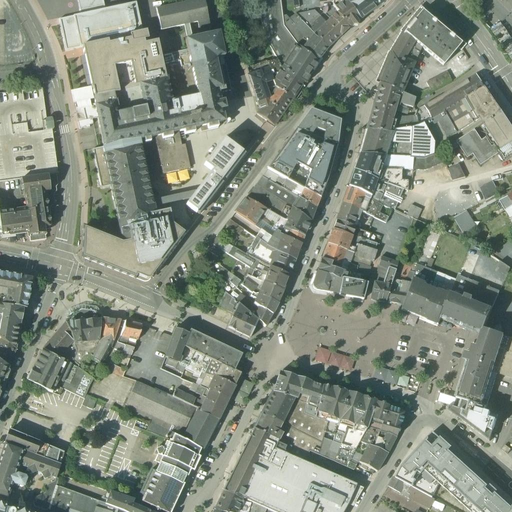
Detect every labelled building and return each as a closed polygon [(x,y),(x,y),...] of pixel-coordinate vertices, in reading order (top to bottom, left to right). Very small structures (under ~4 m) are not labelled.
[(76,0),(78,5),(80,15),(105,10),(102,0),(76,0)] [(203,0),(200,0),(156,10),(158,21),(161,31),(184,26),(188,25),(197,23),(198,29),(209,27),(203,0)] [(283,27),(282,17),(279,0),(254,0),(257,10),(260,21),(266,41),(277,60),(281,68),(296,45),(283,27)] [(299,7),(297,0),(285,0),(287,9),(299,7)] [(332,0),(332,7),(336,11),(337,13),(336,14),(350,28),(353,26),(357,26),(357,22),(360,20),(350,6),(350,7),(349,6),(347,1),(346,0),(332,0)] [(358,0),(354,3),(349,6),(350,7),(350,6),(360,20),(383,2),(383,1),(383,0),(358,0)] [(80,15),(58,20),(65,50),(75,48),(79,47),(107,42),(107,45),(127,41),(130,40),(129,36),(132,35),(142,33),(136,3),(105,10),(80,15)] [(478,9),(477,10),(483,19),(485,17),(478,9)] [(253,11),(251,12),(254,22),(259,20),(259,21),(260,21),(257,10),(253,11)] [(316,11),(296,15),(300,19),(308,28),(320,17),(315,12),(316,11)] [(421,13),(404,33),(405,34),(393,55),(414,64),(420,49),(443,66),(459,45),(421,13)] [(350,28),(336,14),(335,14),(326,23),(339,38),(350,28)] [(294,25),(285,16),(282,17),(283,27),(296,45),(298,46),(302,50),(314,35),(308,28),(300,19),(294,25)] [(489,29),(511,61),(511,39),(499,22),(489,29)] [(326,23),(314,35),(328,49),(339,38),(326,23)] [(127,41),(107,45),(113,70),(116,69),(118,80),(115,81),(118,92),(113,94),(114,101),(117,115),(121,114),(140,110),(144,109),(139,86),(166,81),(163,70),(157,42),(144,45),(143,41),(148,40),(146,32),(142,33),(132,35),(129,36),(130,40),(127,41)] [(121,114),(117,115),(114,101),(95,105),(98,119),(104,147),(102,148),(110,187),(120,231),(128,229),(156,223),(171,219),(169,211),(154,214),(153,208),(152,202),(139,141),(143,140),(144,144),(150,143),(149,138),(155,137),(161,136),(162,140),(172,138),(171,134),(178,132),(183,131),(184,135),(194,133),(194,129),(200,128),(201,132),(218,129),(217,124),(223,122),(221,110),(217,93),(224,91),(219,68),(217,60),(224,58),(219,34),(192,40),(187,41),(185,41),(187,50),(190,65),(191,65),(198,98),(194,99),(194,98),(175,102),(175,103),(171,104),(166,81),(139,86),(144,109),(140,110),(121,114)] [(314,35),(302,50),(317,62),(328,49),(314,35)] [(113,70),(107,45),(107,42),(79,47),(88,89),(90,89),(91,94),(92,100),(91,101),(92,106),(95,105),(114,101),(113,94),(118,92),(115,81),(118,80),(116,69),(113,70)] [(302,50),(298,46),(296,45),(281,68),(284,73),(302,86),(303,83),(305,84),(306,84),(310,78),(310,77),(312,72),(314,72),(317,67),(317,65),(316,64),(317,62),(302,50)] [(187,50),(163,55),(167,70),(163,70),(166,81),(171,104),(175,103),(175,102),(194,98),(194,99),(198,98),(191,65),(190,65),(187,50)] [(393,55),(392,55),(379,84),(402,93),(414,64),(393,55)] [(277,60),(267,63),(269,69),(270,73),(275,89),(292,100),(302,86),(284,73),(281,68),(277,60)] [(266,62),(245,69),(248,76),(269,69),(266,62)] [(231,89),(225,66),(224,66),(219,68),(224,91),(217,93),(221,110),(224,110),(223,104),(236,101),(234,89),(231,89)] [(270,73),(269,69),(248,76),(259,111),(257,115),(273,127),(292,100),(275,89),(270,73)] [(446,73),(427,83),(426,83),(431,93),(452,82),(447,72),(446,73)] [(477,76),(423,107),(427,113),(431,120),(445,111),(469,97),(485,88),(477,76)] [(402,93),(379,84),(367,130),(389,133),(389,131),(394,115),(395,111),(397,111),(399,104),(412,108),(415,99),(402,93)] [(42,88),(0,94),(0,182),(15,180),(21,180),(54,175),(58,174),(52,131),(53,130),(53,129),(52,120),(52,119),(50,119),(46,119),(42,88)] [(485,88),(469,97),(471,100),(475,98),(485,116),(481,118),(485,123),(502,112),(485,88)] [(83,90),(71,92),(72,98),(73,104),(75,104),(91,101),(92,100),(91,94),(90,89),(88,89),(83,90)] [(475,98),(471,100),(469,97),(445,111),(447,116),(457,132),(458,134),(481,118),(485,116),(475,98)] [(92,106),(91,101),(75,104),(76,109),(75,110),(80,130),(89,128),(88,125),(93,125),(92,120),(98,119),(95,105),(92,106)] [(339,122),(310,111),(302,121),(295,130),(310,136),(315,129),(324,133),(323,141),(336,146),(339,122)] [(423,124),(422,124),(425,128),(437,122),(447,116),(445,111),(431,120),(423,124)] [(485,123),(483,125),(483,126),(484,125),(490,135),(501,152),(506,159),(506,160),(506,161),(511,156),(511,127),(502,113),(503,113),(502,112),(485,123)] [(427,113),(420,118),(423,124),(431,120),(427,113)] [(416,117),(403,118),(394,115),(389,131),(409,128),(410,129),(418,126),(416,118),(416,117)] [(447,116),(437,122),(447,138),(457,132),(447,116)] [(422,124),(418,126),(410,129),(409,128),(389,131),(389,133),(367,130),(360,155),(413,158),(423,159),(433,155),(433,144),(425,128),(422,124)] [(295,130),(267,170),(289,182),(296,169),(306,174),(300,188),(320,199),(326,183),(336,146),(323,141),(320,149),(306,142),(310,136),(295,130)] [(490,135),(482,141),(474,130),(456,142),(467,159),(473,155),(480,166),(501,152),(490,135)] [(178,132),(171,134),(172,138),(162,140),(161,136),(155,137),(163,175),(190,169),(185,146),(181,146),(178,132)] [(186,206),(199,216),(222,185),(220,184),(222,180),(225,182),(244,155),(223,140),(204,166),(212,172),(196,192),(191,199),(186,206)] [(102,148),(92,150),(101,189),(110,187),(102,148)] [(423,159),(413,158),(412,170),(424,171),(444,163),(439,153),(433,155),(423,159)] [(413,158),(360,155),(354,170),(376,180),(403,190),(407,191),(408,181),(399,181),(400,169),(412,170),(413,158)] [(459,165),(447,170),(453,181),(465,178),(459,165)] [(285,186),(287,182),(267,170),(262,177),(274,184),(275,181),(285,186)] [(376,180),(354,170),(348,187),(364,194),(363,197),(369,200),(376,180)] [(54,175),(21,180),(23,196),(24,196),(26,209),(24,209),(27,212),(47,209),(47,208),(48,208),(49,207),(49,206),(52,202),(52,198),(50,197),(50,191),(51,191),(54,191),(54,187),(55,185),(54,175)] [(299,199),(262,177),(256,185),(288,206),(287,207),(291,209),(299,199)] [(403,190),(376,180),(369,200),(391,211),(395,201),(396,198),(399,199),(403,190)] [(291,184),(287,182),(285,186),(294,192),(297,187),(293,185),(291,184)] [(493,182),(479,189),(485,202),(499,194),(493,182)] [(288,206),(256,185),(245,199),(266,211),(278,218),(285,221),(291,209),(287,207),(288,206)] [(301,189),(297,187),(294,192),(301,196),(299,199),(316,208),(320,199),(301,189)] [(364,194),(348,187),(343,203),(359,210),(363,197),(364,194)] [(183,195),(152,202),(153,208),(178,202),(191,199),(196,192),(183,195)] [(245,199),(235,213),(255,226),(266,211),(245,199)] [(299,199),(291,209),(311,222),(316,208),(299,199)] [(359,210),(343,203),(336,221),(352,227),(355,219),(383,231),(384,228),(386,224),(385,224),(373,218),(374,217),(359,210)] [(422,210),(411,205),(406,216),(417,221),(422,210)] [(6,212),(0,212),(0,225),(1,234),(24,231),(23,227),(26,227),(26,230),(28,230),(29,236),(30,236),(34,235),(34,236),(35,236),(35,235),(39,235),(40,235),(43,234),(44,234),(45,234),(45,233),(44,233),(44,228),(48,227),(48,228),(50,228),(47,209),(27,212),(24,209),(22,209),(20,211),(19,210),(6,211),(6,212)] [(311,222),(291,209),(285,221),(286,222),(282,228),(304,237),(311,222)] [(466,211),(453,218),(464,236),(476,228),(466,211)] [(179,227),(174,223),(173,218),(171,219),(172,225),(178,229),(179,227)] [(278,218),(272,230),(275,232),(276,231),(279,233),(280,232),(282,228),(286,222),(285,221),(278,218)] [(132,247),(128,229),(120,231),(122,243),(83,228),(82,258),(135,280),(136,276),(146,280),(148,280),(149,280),(150,279),(151,278),(185,234),(178,229),(172,225),(171,219),(156,223),(160,241),(132,247)] [(243,230),(229,220),(225,226),(239,236),(243,230)] [(352,227),(336,221),(333,230),(351,237),(352,235),(354,230),(355,227),(352,227)] [(156,223),(128,229),(132,247),(160,241),(156,223)] [(304,237),(282,228),(280,232),(289,236),(288,239),(301,245),(304,237)] [(417,265),(429,270),(433,261),(432,259),(441,233),(429,229),(417,265)] [(272,238),(261,230),(255,238),(267,246),(272,239),(272,238)] [(355,249),(348,246),(351,237),(333,230),(327,244),(346,251),(353,254),(355,249)] [(301,245),(288,239),(288,240),(278,235),(279,233),(276,231),(275,232),(272,238),(272,239),(284,247),(298,253),(301,245)] [(281,254),(267,246),(255,238),(245,255),(259,262),(264,265),(269,268),(270,268),(289,277),(295,260),(281,254)] [(298,253),(284,247),(272,239),(267,246),(281,254),(295,260),(298,253)] [(379,245),(366,241),(363,248),(376,252),(379,245)] [(222,251),(211,244),(207,251),(217,258),(222,251)] [(346,251),(327,244),(321,259),(331,263),(329,268),(339,271),(340,268),(342,261),(346,251)] [(363,248),(356,245),(355,249),(353,254),(352,256),(373,262),(376,252),(363,248)] [(245,255),(233,248),(228,255),(254,271),(255,270),(259,262),(245,255)] [(353,254),(346,251),(342,261),(349,264),(352,256),(353,254)] [(397,263),(380,258),(378,266),(388,269),(395,271),(397,263)] [(361,275),(355,274),(355,275),(345,273),(341,271),(339,271),(329,268),(331,263),(321,259),(317,272),(330,278),(330,277),(335,279),(341,281),(341,279),(354,282),(354,281),(363,283),(364,276),(361,275)] [(510,269),(500,262),(497,267),(508,274),(510,269)] [(369,268),(358,264),(357,269),(355,274),(361,275),(361,273),(369,274),(370,268),(369,268)] [(357,269),(347,265),(345,273),(355,275),(355,274),(357,269)] [(429,270),(417,265),(414,273),(414,274),(411,280),(410,284),(402,305),(421,313),(437,273),(429,270)] [(270,268),(269,268),(266,275),(263,283),(283,292),(289,277),(270,268)] [(383,285),(374,284),(370,300),(385,303),(389,288),(395,271),(388,269),(383,285)] [(234,277),(225,270),(221,276),(223,278),(224,277),(230,283),(234,277)] [(255,270),(254,271),(251,278),(263,283),(266,275),(255,270)] [(330,278),(317,272),(312,287),(314,291),(338,295),(339,293),(341,281),(335,279),(330,277),(330,278)] [(456,281),(437,273),(421,313),(440,320),(442,316),(456,281)] [(0,274),(0,295),(6,297),(5,306),(22,309),(26,310),(30,286),(27,285),(28,281),(20,280),(20,278),(0,274)] [(263,283),(251,278),(247,275),(245,280),(242,284),(243,284),(241,286),(248,291),(250,293),(252,294),(255,296),(258,295),(263,283)] [(499,292),(458,276),(456,281),(442,316),(482,332),(483,330),(492,311),(491,311),(499,292)] [(234,277),(230,283),(235,287),(240,282),(234,277)] [(363,283),(354,281),(354,282),(341,279),(341,281),(339,293),(345,295),(344,297),(363,301),(367,284),(363,283)] [(410,284),(401,282),(399,290),(389,288),(385,303),(402,305),(410,284)] [(283,292),(263,283),(258,295),(278,304),(283,292)] [(238,304),(225,294),(219,308),(233,315),(238,304)] [(257,310),(240,295),(235,301),(238,304),(252,317),(257,310)] [(278,304),(258,295),(255,296),(253,299),(256,300),(254,304),(258,308),(259,308),(272,315),(278,304)] [(252,317),(238,304),(233,315),(227,328),(249,339),(258,321),(255,319),(252,317)] [(5,306),(0,305),(0,339),(1,340),(15,350),(16,346),(20,321),(21,322),(21,321),(22,311),(23,311),(22,310),(22,309),(5,306)] [(272,315),(259,308),(258,308),(257,310),(252,317),(258,321),(265,327),(272,315)] [(82,310),(76,312),(75,312),(70,314),(68,319),(69,324),(67,324),(66,324),(65,324),(70,336),(73,342),(77,351),(73,361),(77,365),(86,364),(95,351),(98,345),(99,340),(100,332),(101,320),(101,319),(101,320),(100,320),(99,318),(94,311),(89,311),(89,310),(82,310)] [(120,322),(101,320),(100,332),(99,340),(98,345),(95,351),(91,358),(101,365),(103,361),(105,359),(111,346),(112,345),(120,322)] [(133,324),(125,322),(122,328),(119,338),(114,350),(122,353),(128,339),(133,324)] [(65,324),(47,344),(42,350),(43,351),(58,358),(73,342),(68,337),(70,336),(65,324)] [(141,326),(133,324),(128,339),(122,353),(128,355),(130,356),(131,356),(137,341),(141,326)] [(178,330),(176,329),(175,329),(174,332),(174,333),(173,333),(171,337),(166,355),(160,370),(180,379),(184,370),(185,368),(179,366),(182,359),(180,357),(188,335),(186,334),(185,336),(183,335),(184,333),(184,332),(181,331),(180,333),(178,331),(178,330)] [(511,339),(483,330),(482,332),(477,348),(498,354),(494,367),(499,369),(511,372),(511,339)] [(242,355),(190,331),(188,335),(180,357),(182,359),(179,366),(185,368),(184,370),(193,375),(192,377),(199,378),(201,373),(204,374),(211,360),(234,371),(242,355)] [(15,350),(1,340),(0,342),(0,361),(8,367),(15,350)] [(73,342),(58,358),(60,360),(65,361),(67,358),(73,361),(77,351),(73,342)] [(477,348),(473,346),(470,354),(466,353),(464,360),(468,362),(456,399),(461,400),(481,407),(494,367),(498,354),(477,348)] [(350,371),(354,358),(317,348),(313,361),(350,371)] [(43,351),(34,369),(33,369),(55,379),(58,381),(67,363),(65,361),(60,360),(58,358),(43,351)] [(234,371),(211,360),(204,374),(206,375),(215,377),(234,387),(240,374),(234,371)] [(0,387),(8,367),(0,361),(0,387)] [(58,381),(62,383),(63,383),(71,365),(67,363),(58,381)] [(116,367),(107,363),(104,368),(114,374),(116,367)] [(71,365),(63,383),(62,383),(63,385),(61,389),(62,390),(67,392),(84,400),(93,379),(80,369),(78,368),(71,365)] [(125,371),(116,367),(114,374),(122,378),(125,372),(125,371)] [(494,367),(481,407),(486,408),(499,369),(494,367)] [(55,379),(33,369),(32,370),(27,380),(27,381),(27,382),(49,393),(52,394),(56,387),(58,381),(55,379)] [(383,371),(380,381),(417,389),(420,379),(383,371)] [(296,378),(282,373),(282,374),(281,374),(272,393),(306,404),(304,414),(315,419),(322,387),(310,383),(297,378),(296,379),(296,378)] [(215,377),(206,375),(199,387),(228,400),(234,387),(215,377)] [(195,409),(136,382),(133,388),(128,399),(125,405),(174,427),(186,433),(206,444),(218,421),(196,411),(197,409),(196,408),(195,409)] [(199,387),(192,384),(189,391),(202,397),(200,402),(195,400),(192,407),(195,409),(196,408),(197,409),(196,411),(218,421),(228,400),(199,387)] [(128,386),(123,397),(128,399),(133,388),(128,386)] [(61,389),(56,387),(52,394),(59,396),(62,390),(61,389)] [(324,387),(323,387),(322,387),(315,419),(328,422),(338,425),(339,421),(347,394),(345,394),(346,393),(344,392),(344,391),(340,389),(339,391),(339,389),(335,388),(334,389),(332,388),(332,390),(328,388),(326,387),(324,387)] [(67,392),(62,390),(58,400),(63,402),(67,392)] [(174,393),(172,398),(192,407),(195,400),(175,390),(174,393)] [(272,393),(254,430),(291,447),(288,455),(304,463),(309,452),(318,456),(323,439),(325,433),(328,422),(315,419),(304,414),(306,404),(272,393)] [(347,394),(339,421),(353,425),(361,399),(361,398),(361,397),(348,393),(348,394),(347,394)] [(367,399),(362,398),(362,399),(361,399),(353,425),(366,430),(370,420),(376,403),(375,403),(376,402),(373,401),(372,399),(370,399),(367,399)] [(481,407),(461,400),(458,409),(449,406),(448,411),(490,442),(493,431),(494,429),(495,424),(496,422),(496,421),(498,416),(485,412),(486,408),(481,407)] [(392,409),(389,408),(389,409),(388,409),(388,407),(384,406),(384,404),(381,403),(380,404),(376,403),(370,420),(382,424),(379,433),(384,434),(387,434),(395,438),(397,434),(398,434),(399,431),(398,430),(399,426),(400,424),(401,425),(402,422),(401,422),(401,421),(402,421),(403,419),(402,418),(403,414),(398,412),(399,411),(396,410),(396,411),(395,411),(395,410),(393,409),(392,410),(392,409)] [(382,424),(370,420),(366,430),(365,433),(360,442),(369,446),(373,448),(379,433),(382,424)] [(353,425),(339,421),(338,425),(352,429),(353,425)] [(338,425),(328,422),(325,433),(334,436),(335,432),(338,425)] [(171,433),(150,423),(147,432),(169,441),(171,441),(174,435),(171,433)] [(352,429),(338,425),(335,432),(344,435),(346,429),(351,431),(352,429)] [(186,433),(174,427),(171,433),(174,435),(201,450),(202,450),(206,444),(186,433)] [(341,445),(334,463),(346,468),(351,460),(360,442),(365,433),(352,429),(351,431),(346,429),(341,445)] [(251,438),(224,492),(224,491),(223,492),(241,500),(242,499),(266,510),(271,511),(343,511),(348,505),(356,485),(304,463),(288,455),(291,447),(253,430),(250,438),(251,438)] [(63,453),(10,431),(5,444),(60,466),(63,453)] [(439,485),(451,495),(474,470),(433,432),(402,467),(395,479),(418,491),(432,499),(439,485)] [(384,434),(379,433),(373,448),(387,454),(395,438),(387,434),(384,434)] [(201,450),(174,435),(171,441),(169,441),(168,443),(166,442),(163,449),(157,447),(154,455),(157,456),(153,463),(159,465),(156,472),(151,470),(151,471),(154,473),(155,472),(184,485),(183,486),(190,471),(193,472),(200,458),(198,457),(201,450)] [(341,445),(323,439),(318,456),(334,463),(341,445)] [(60,466),(5,444),(0,458),(0,494),(7,497),(12,485),(15,477),(19,464),(22,465),(23,467),(27,469),(31,475),(36,472),(38,475),(41,474),(44,480),(50,477),(56,479),(60,466)] [(511,450),(505,445),(501,450),(507,455),(511,450)] [(369,446),(359,463),(377,473),(387,454),(373,448),(369,446)] [(356,466),(349,463),(351,460),(346,468),(353,471),(356,466)] [(511,511),(511,505),(474,470),(451,495),(469,511),(511,511)] [(184,485),(155,472),(154,473),(151,471),(140,494),(143,496),(141,502),(156,509),(160,511),(162,511),(171,511),(183,486),(184,485)] [(15,477),(12,485),(21,488),(24,487),(26,480),(24,478),(17,476),(15,477)] [(418,491),(395,479),(393,478),(388,487),(413,500),(418,491)] [(47,486),(45,494),(35,498),(36,502),(32,504),(34,507),(46,511),(49,510),(58,480),(56,479),(55,482),(47,486)] [(116,511),(117,510),(113,508),(112,511),(105,509),(106,505),(105,505),(58,488),(49,511),(116,511)] [(418,491),(413,500),(429,509),(430,508),(433,502),(434,500),(432,499),(418,491)] [(134,500),(110,492),(105,505),(106,505),(105,509),(112,511),(113,508),(117,510),(122,511),(135,511),(137,508),(131,506),(134,500)] [(241,500),(223,492),(214,511),(218,511),(237,511),(243,501),(241,500)] [(265,511),(266,510),(242,499),(241,500),(243,501),(237,511),(265,511)] [(439,505),(433,502),(430,508),(436,511),(439,505)]
